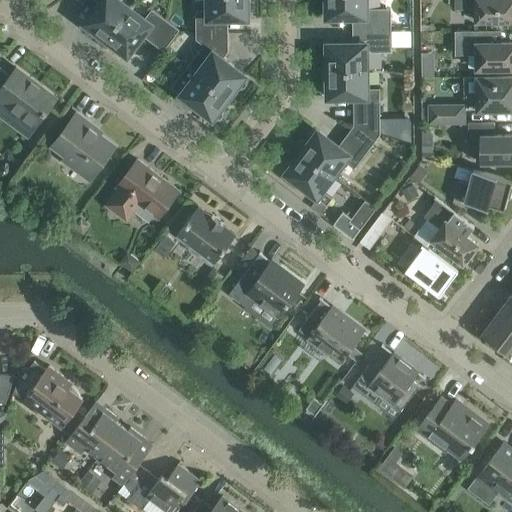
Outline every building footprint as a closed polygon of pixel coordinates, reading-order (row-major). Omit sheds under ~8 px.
[(92,33),(104,42),(131,6),(122,0),(97,0),(100,2),(99,2),(101,3),(85,24),(94,30),(92,33)] [(196,10),(196,39),(229,40),(229,17),(249,17),(249,6),(252,6),(251,0),(205,0),(205,9),(196,10)] [(353,17),(353,30),(392,29),(391,7),(367,7),(367,0),(323,0),(323,5),(326,5),(327,16),(352,15),(352,17),(353,17)] [(511,0),(455,0),(455,8),(477,8),(477,20),(490,20),(490,22),(504,22),(504,20),(511,19),(511,0)] [(131,6),(104,42),(116,51),(118,48),(126,55),(142,35),(143,36),(144,35),(154,42),(169,21),(152,8),(145,17),(131,6)] [(180,29),(169,21),(154,42),(164,50),(180,29)] [(324,55),(324,70),(368,69),(368,51),(392,51),(392,29),(353,30),(353,42),(353,44),(327,44),(327,55),(324,55)] [(468,30),(456,30),(456,54),(477,54),(477,68),(497,68),(511,67),(511,41),(488,42),(488,30),(468,30)] [(187,65),(230,97),(238,86),(239,87),(241,87),(242,87),(243,87),(245,86),(246,86),(247,85),(247,84),(248,82),(248,81),(248,80),(247,78),(246,77),(245,76),(225,61),(226,60),(224,58),(229,51),(229,40),(196,39),(204,44),(187,65)] [(223,108),(222,107),(230,97),(187,65),(171,87),(179,93),(173,101),(187,112),(193,103),(194,102),(212,115),(213,116),(214,117),(215,118),(216,119),(218,119),(219,119),(220,118),(222,117),(223,116),(223,115),(224,114),(224,112),(224,111),(224,110),(223,108)] [(0,66),(0,102),(8,109),(10,105),(36,125),(45,113),(57,97),(43,86),(41,89),(30,80),(32,78),(17,67),(15,69),(11,74),(0,66)] [(354,97),(354,125),(381,133),(380,87),(368,87),(368,69),(324,70),(324,85),(328,85),(327,96),(353,95),(353,97),(354,97)] [(477,76),(464,76),(465,97),(478,97),(478,110),(498,110),(511,109),(511,75),(497,76),(477,76)] [(429,104),(430,122),(466,122),(465,104),(429,104)] [(92,123),(77,112),(52,144),(94,175),(116,145),(90,125),(92,123)] [(468,122),(469,144),(482,144),(482,162),(511,161),(511,133),(495,134),(495,122),(468,122)] [(302,151),(334,175),(345,161),(355,168),(381,133),(354,125),(339,145),(338,144),(337,146),(317,130),(316,130),(315,129),(313,129),(312,129),(311,130),(309,130),(309,131),(308,133),(307,134),(307,135),(307,137),(308,138),(309,139),(310,140),(302,151)] [(433,132),(422,132),(422,137),(422,151),(422,156),(435,158),(435,151),(433,151),(433,137),(433,132)] [(284,165),(283,167),(284,169),(285,171),(287,173),(289,173),(306,186),(305,188),(318,197),(311,206),(321,213),(327,205),(333,197),(323,190),(334,175),(302,151),(293,161),(291,161),(289,160),(287,161),(285,163),(284,165)] [(118,187),(106,204),(127,220),(140,203),(158,218),(180,189),(164,177),(162,179),(153,172),(154,170),(138,158),(117,186),(118,187)] [(410,176),(419,183),(428,170),(420,163),(410,176)] [(465,201),(470,203),(489,208),(490,204),(505,208),(511,183),(511,178),(474,169),(474,170),(470,183),(459,180),(454,198),(465,201)] [(432,238),(448,250),(464,262),(478,243),(457,227),(464,219),(474,227),(475,226),(436,196),(435,197),(437,199),(425,215),(440,227),(432,238)] [(344,211),(334,224),(353,238),(377,207),(366,199),(352,217),(344,211)] [(199,206),(178,234),(215,262),(236,234),(223,224),(224,223),(213,215),(212,216),(199,206)] [(361,240),(370,248),(392,219),(383,211),(361,240)] [(423,245),(405,269),(440,295),(459,269),(458,268),(423,242),(422,243),(423,245)] [(230,293),(246,305),(254,295),(280,314),(303,283),(280,265),(276,270),(257,256),(230,293)] [(206,277),(198,287),(209,295),(217,285),(206,277)] [(511,293),(497,313),(511,324),(511,293)] [(299,329),(341,361),(347,353),(357,360),(362,352),(353,345),(365,329),(339,310),(336,314),(319,302),(299,329)] [(511,324),(497,313),(482,333),(508,352),(511,346),(511,324)] [(369,364),(353,385),(376,402),(383,393),(402,408),(420,385),(413,380),(419,371),(394,351),(379,371),(369,364)] [(17,382),(14,391),(25,398),(23,401),(37,411),(39,409),(62,426),(64,422),(74,429),(84,417),(85,415),(75,408),(83,397),(81,396),(80,393),(79,391),(78,389),(77,388),(75,386),(74,384),(72,383),(73,382),(50,365),(47,369),(35,360),(29,367),(22,366),(17,382)] [(0,403),(6,403),(11,388),(15,374),(0,374),(0,403)] [(346,383),(338,393),(346,399),(354,389),(346,383)] [(430,411),(418,428),(448,451),(450,448),(462,457),(471,446),(473,447),(475,443),(474,442),(476,438),(488,422),(467,406),(463,411),(452,403),(442,396),(430,411)] [(74,429),(66,440),(82,452),(86,447),(99,456),(123,424),(117,420),(119,417),(106,407),(93,424),(84,417),(74,429)] [(129,429),(123,424),(99,456),(117,470),(112,476),(123,484),(141,460),(131,453),(144,436),(131,426),(129,429)] [(468,469),(477,477),(497,492),(499,488),(511,497),(511,447),(504,442),(487,464),(477,457),(468,469)] [(394,446),(387,455),(395,461),(402,452),(394,446)] [(128,497),(143,508),(151,498),(169,511),(170,511),(180,499),(184,502),(190,495),(202,479),(179,462),(168,476),(163,472),(159,477),(149,469),(137,485),(128,497)] [(89,469),(78,484),(91,493),(102,479),(89,469)] [(43,480),(60,493),(66,486),(49,473),(43,480)] [(60,493),(77,506),(83,499),(66,486),(60,493)] [(241,511),(243,510),(223,495),(209,511),(205,511),(197,506),(192,511),(241,511)] [(77,506),(85,511),(100,511),(83,499),(77,506)]
